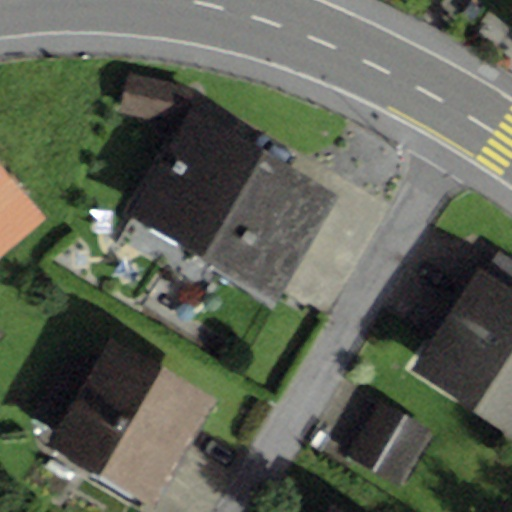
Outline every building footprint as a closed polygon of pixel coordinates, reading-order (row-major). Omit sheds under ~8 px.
[(131,81),(125,110),(183,124),(190,95),(131,81)] [(156,176),(137,209),(273,289),(324,202),(194,127),(163,180),(156,176)] [(0,254),(36,223),(0,180),(0,254)] [(511,266),(499,258),(428,367),(511,421),(511,266)] [(66,434),(62,441),(99,463),(149,492),(153,494),(204,408),(113,355),(94,386),(64,369),(36,417),(66,434)] [(382,409),(354,457),(397,482),(425,434),(382,409)] [(139,510),(149,492),(99,463),(89,480),(139,510)]
